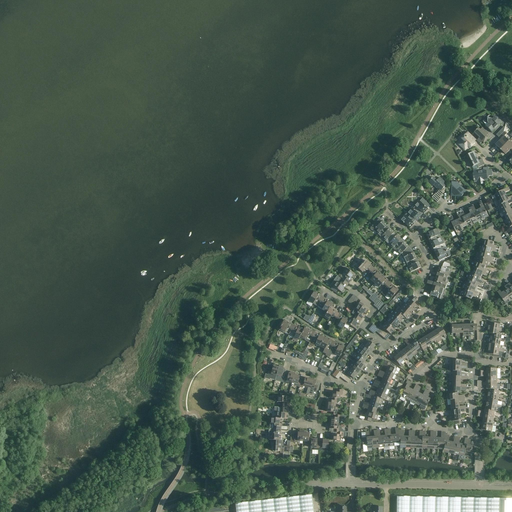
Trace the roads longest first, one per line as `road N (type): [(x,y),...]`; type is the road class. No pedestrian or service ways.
road 1 (residential): [(414,240),(427,259),(419,293),(431,319),(387,346)]
road 2 (unclassified): [(351,484),(480,485)]
